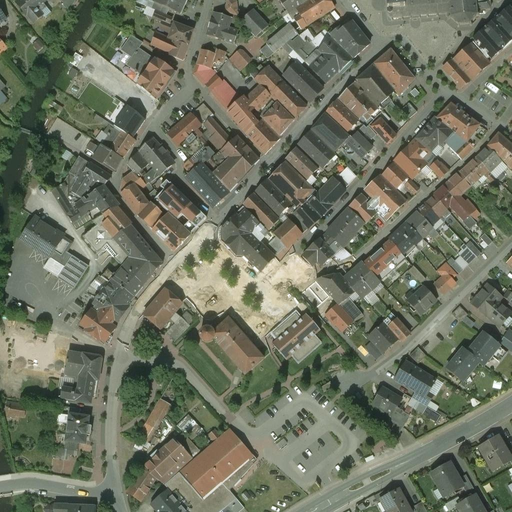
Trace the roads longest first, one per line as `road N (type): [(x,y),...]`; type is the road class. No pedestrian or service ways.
road 1 (residential): [(288,260),(313,271),(362,251),(500,125)]
road 2 (residential): [(288,260),(443,91)]
road 3 (secondary): [(310,511),(511,404)]
road 4 (residential): [(511,244),(409,345),(355,381)]
road 5 (residential): [(268,165),(385,38)]
road 6 (residential): [(175,260),(115,194),(116,178),(152,124)]
road 7 (residential): [(120,357),(178,367),(253,438)]
road 8 (residential): [(116,494),(109,447),(120,357)]
road 9 (residential): [(152,124),(182,158),(175,174),(215,220)]
